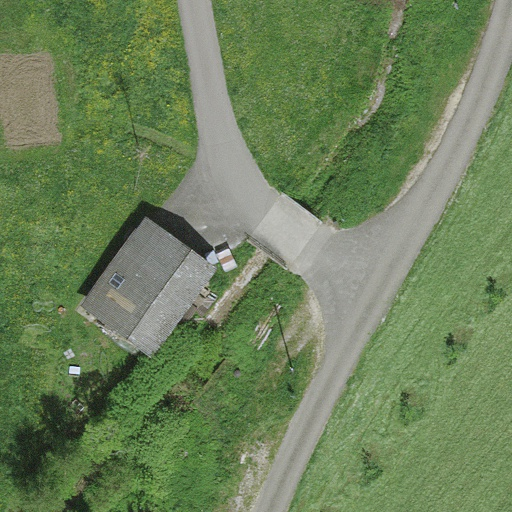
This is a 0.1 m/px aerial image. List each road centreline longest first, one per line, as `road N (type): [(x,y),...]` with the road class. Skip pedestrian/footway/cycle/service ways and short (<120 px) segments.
road 1 (residential): [(192,0),(214,115),(256,208),(301,246),(384,285)]
road 2 (residential): [(511,1),(451,161),(384,285)]
road 3 (residential): [(384,285),(271,511)]
